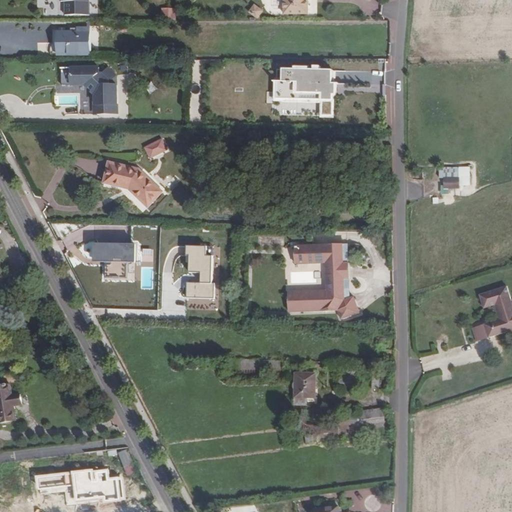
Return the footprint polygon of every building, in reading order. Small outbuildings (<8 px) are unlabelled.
[(63,0),(65,14),(90,13),(89,0),(63,0)] [(283,0),(283,13),(309,14),(308,0),(283,0)] [(251,13),(260,18),(265,9),(255,4),(251,13)] [(234,37),(249,36),(249,21),(234,21),(234,37)] [(89,55),(89,28),(76,28),(76,32),(57,32),(58,55),(89,55)] [(101,65),(59,66),(60,84),(83,84),(92,91),(93,112),(118,112),(116,80),(113,70),(101,65)] [(332,68),(283,66),(282,80),(294,81),(294,90),(320,91),(320,115),(334,115),(332,68)] [(269,103),(277,103),(277,94),(269,94),(269,103)] [(162,150),(145,149),(145,160),(162,160),(162,150)] [(130,188),(148,206),(160,192),(139,172),(110,165),(106,182),(130,188)] [(471,166),(438,167),(439,185),(471,185),(471,166)] [(92,261),(135,261),(135,243),(93,243),(92,261)] [(343,243),(294,243),(295,264),(324,264),(327,289),(286,292),(288,312),(338,311),(341,319),(360,310),(353,295),(345,296),(344,278),(349,277),(348,263),(345,261),(343,243)] [(217,249),(191,249),(190,300),(216,301),(217,249)] [(485,308),(495,305),(498,304),(501,306),(504,315),(503,318),(500,319),(485,324),(489,337),(509,331),(511,332),(511,300),(507,286),(481,295),(485,308)] [(498,304),(495,305),(500,319),(503,318),(504,315),(501,306),(498,304)] [(283,371),(283,361),(228,359),(228,369),(283,371)] [(342,368),(342,378),(359,379),(359,369),(342,368)] [(314,397),(315,374),(296,374),(295,405),(306,405),(306,397),(314,397)] [(359,379),(342,378),(340,378),(340,388),(358,389),(359,379)] [(0,387),(0,422),(17,420),(14,405),(22,404),(21,396),(12,397),(11,386),(0,387)] [(339,415),(338,425),(340,439),(389,433),(388,421),(384,422),(383,408),(358,412),(358,415),(339,415)] [(317,428),(319,442),(340,439),(338,425),(317,428)] [(306,444),(319,442),(317,428),(304,430),(306,444)] [(129,467),(139,462),(131,447),(120,449),(129,467)] [(299,511),(298,503),(265,507),(265,511),(299,511)]
